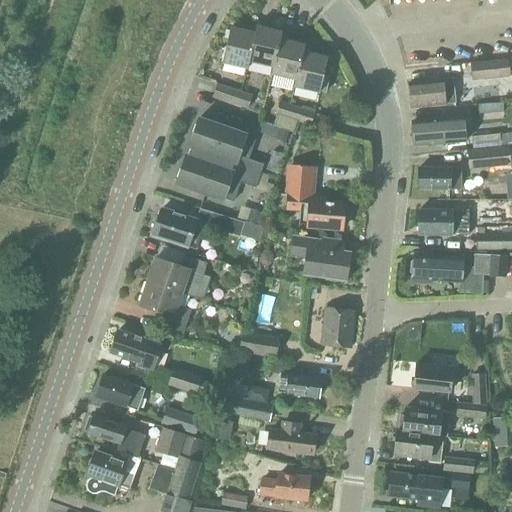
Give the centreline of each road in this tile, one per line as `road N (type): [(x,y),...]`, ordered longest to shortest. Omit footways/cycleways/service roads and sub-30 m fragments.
road 1 (tertiary): [(14,511),(135,154),(207,0)]
road 2 (residential): [(374,308),(389,168),(385,105),(360,44),(328,0)]
road 3 (residential): [(352,511),(374,308)]
road 4 (residential): [(374,308),(511,302)]
